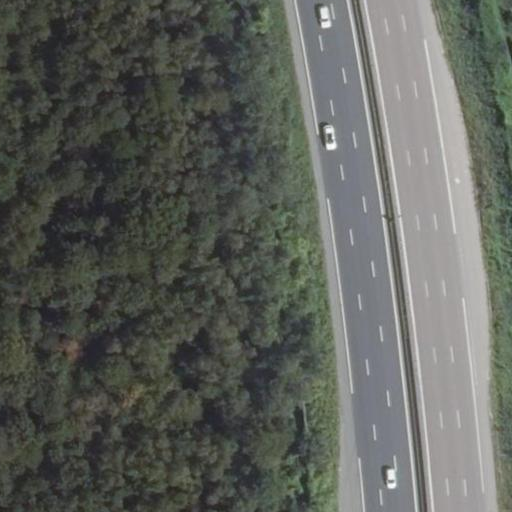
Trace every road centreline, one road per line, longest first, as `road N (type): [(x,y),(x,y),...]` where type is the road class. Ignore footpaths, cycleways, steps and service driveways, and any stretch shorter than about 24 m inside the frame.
road 1 (motorway): [(458,511),(434,280),(387,0)]
road 2 (motorway): [(323,0),(367,283),(390,511)]
